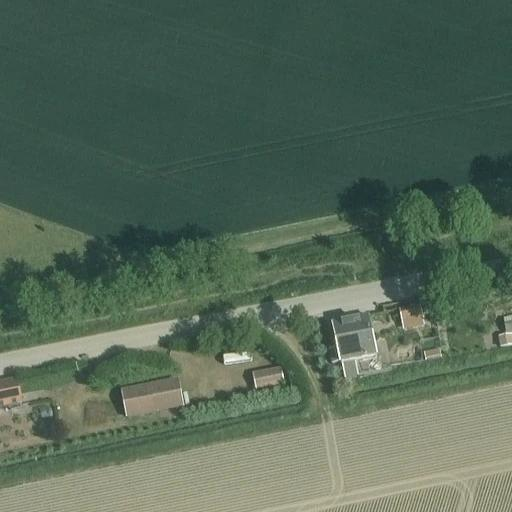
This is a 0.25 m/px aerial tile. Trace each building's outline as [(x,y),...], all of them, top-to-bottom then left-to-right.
[(481,299),(464,302),(465,308),(482,305),(481,299)] [(420,308),(399,312),(402,327),(423,323),(420,308)] [(337,354),(329,356),(332,369),(340,367),(340,369),(342,369),(343,369),(345,382),(358,380),(356,366),(377,362),(368,320),(332,327),(337,354)] [(507,338),(498,339),(500,350),(511,347),(511,342),(511,337),(507,338)] [(440,352),(424,355),(426,364),(441,360),(440,352)] [(0,410),(24,406),(20,386),(0,389),(0,410)] [(152,390),(124,395),(128,420),(156,414),(152,390)]
